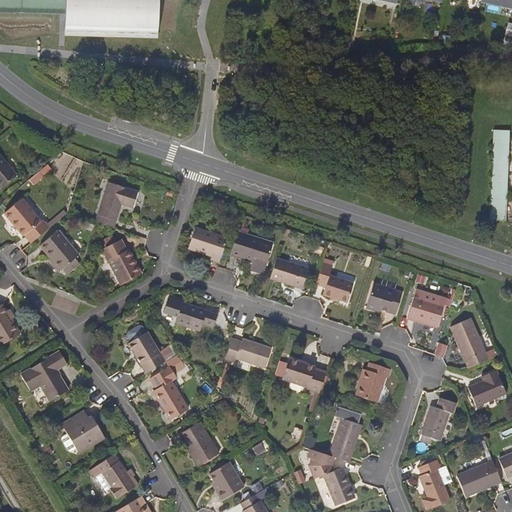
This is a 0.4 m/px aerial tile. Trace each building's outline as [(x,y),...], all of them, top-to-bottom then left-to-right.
[(66,0),(66,34),(84,34),(84,31),(159,33),(160,0),(66,0)] [(506,221),(510,131),(494,130),(491,220),(506,221)] [(0,183),(3,187),(17,175),(0,154),(0,183)] [(39,171),(29,179),(33,184),(43,176),(39,171)] [(99,224),(113,228),(121,204),(131,207),(136,191),(109,182),(95,222),(99,224)] [(31,243),(54,224),(51,221),(46,225),(42,220),(40,221),(21,198),(4,213),(23,236),(24,235),(31,243)] [(66,213),(67,213),(64,210),(51,221),(54,224),(66,213)] [(210,260),(219,262),(227,238),(195,228),(188,248),(212,256),(210,260)] [(69,264),(73,270),(79,264),(75,259),(78,256),(58,231),(40,246),(50,258),(61,271),(63,269),(69,264)] [(237,232),(229,254),(252,262),(252,259),(266,263),(273,244),(237,232)] [(113,233),(103,239),(106,246),(117,240),(113,233)] [(142,274),(136,262),(134,263),(127,250),(121,239),(102,249),(121,285),(142,274)] [(129,249),(127,250),(134,263),(136,262),(129,249)] [(58,273),(61,271),(50,258),(48,260),(58,273)] [(276,258),(270,279),(302,289),(308,269),(276,258)] [(323,261),(315,284),(325,287),(323,295),(347,303),(353,283),(329,275),(333,264),(323,261)] [(68,274),(73,270),(69,264),(63,269),(68,274)] [(376,307),(395,313),(402,292),(374,284),(367,307),(375,310),(376,307)] [(407,316),(437,326),(444,305),(414,296),(407,316)] [(202,325),(212,328),(217,315),(181,303),(171,300),(168,298),(163,313),(177,318),(175,324),(199,332),(202,325)] [(0,340),(2,344),(20,334),(11,319),(14,318),(9,309),(6,311),(3,304),(0,305),(0,340)] [(468,368),(488,359),(471,318),(451,326),(468,368)] [(146,373),(165,362),(158,351),(146,332),(130,342),(138,355),(136,356),(146,373)] [(232,338),(225,359),(235,362),(236,359),(264,368),(271,348),(243,339),(242,341),(232,338)] [(128,343),(136,356),(138,355),(130,342),(128,343)] [(165,362),(175,356),(169,345),(158,351),(165,362)] [(49,402),(68,390),(57,371),(67,364),(59,351),(20,375),(30,392),(40,387),(49,402)] [(325,374),(326,372),(314,368),(315,366),(289,357),(283,377),(307,385),(307,386),(320,390),(321,388),(325,374)] [(356,395),(376,402),(384,377),(387,378),(390,369),(370,362),(367,371),(364,370),(356,395)] [(169,420),(187,409),(170,381),(172,380),(166,369),(151,377),(157,388),(152,391),(169,420)] [(468,388),(475,405),(505,393),(495,370),(480,376),(482,382),(468,388)] [(325,374),(321,388),(326,390),(330,376),(325,374)] [(499,397),(486,402),(489,409),(502,404),(499,397)] [(431,406),(419,440),(430,443),(432,438),(441,441),(450,412),(453,413),(456,403),(440,398),(437,408),(431,406)] [(61,425),(78,454),(105,438),(91,416),(88,418),(83,411),(61,425)] [(333,457),(348,462),(361,425),(342,418),(329,456),(333,457)] [(178,435),(182,442),(186,439),(195,453),(190,456),(197,467),(218,454),(199,423),(178,435)] [(182,442),(190,456),(195,453),(186,439),(182,442)] [(491,458),(484,439),(480,441),(487,460),(491,458)] [(256,454),(264,449),(260,443),(252,448),(256,454)] [(329,456),(310,449),(307,458),(310,459),(308,465),(314,479),(322,475),(334,506),(351,499),(346,487),(349,485),(342,467),(333,471),(330,465),(333,457),(329,456)] [(511,453),(498,459),(505,476),(511,473),(511,453)] [(99,475),(96,478),(106,492),(109,490),(116,500),(138,485),(133,477),(131,478),(126,472),(114,454),(95,468),(99,475)] [(421,466),(434,461),(432,458),(420,463),(421,466)] [(500,480),(491,458),(487,460),(455,473),(464,495),(500,480)] [(435,507),(450,501),(437,470),(439,469),(436,460),(418,467),(422,475),(418,476),(427,497),(421,500),(425,510),(434,506),(435,507)] [(221,501),(244,487),(229,463),(209,475),(214,484),(213,484),(218,492),(217,493),(221,501)] [(94,479),(96,478),(99,475),(95,468),(89,471),(94,479)] [(354,497),(349,485),(346,487),(351,499),(354,497)] [(264,489),(240,503),(244,510),(241,511),(266,511),(260,500),(268,495),(264,489)] [(113,511),(150,511),(141,496),(113,511)]
